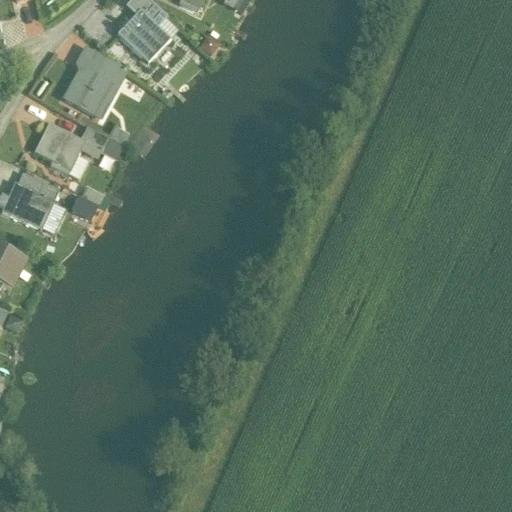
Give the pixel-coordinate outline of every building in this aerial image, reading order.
[(166,21),(144,0),(136,0),(127,11),(137,20),(140,17),(156,32),(166,21)] [(156,32),(140,17),(137,20),(119,39),(133,53),(140,46),(155,59),(169,45),(156,32)] [(113,83),(86,68),(66,104),(84,114),(94,96),(103,101),(113,83)] [(85,147),(68,139),(69,138),(66,137),(66,138),(48,129),(34,156),(52,165),(50,170),(68,179),(75,166),(76,166),(85,147)] [(108,142),(87,131),(81,142),(103,153),(108,143),(108,142)] [(122,150),(108,143),(103,153),(100,157),(115,164),(122,150)] [(75,177),(85,181),(91,162),(81,159),(75,177)] [(39,199),(16,188),(3,216),(26,226),(39,199)] [(16,258),(0,250),(0,283),(2,285),(16,258)]
